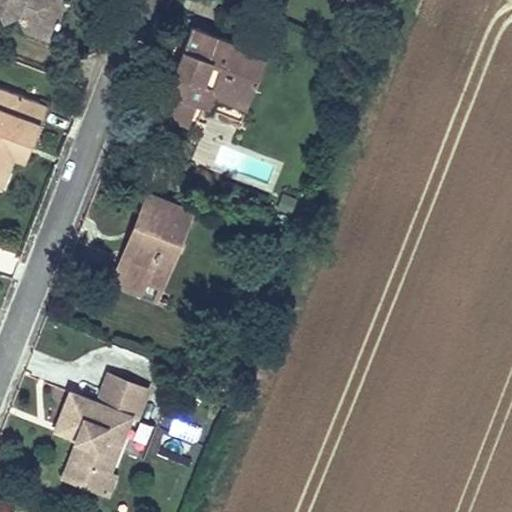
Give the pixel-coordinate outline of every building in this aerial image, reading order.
[(0,0),(0,13),(2,18),(17,13),(23,30),(50,40),(63,8),(66,7),(63,0),(0,0)] [(156,111),(185,122),(194,99),(202,79),(248,96),(266,52),(190,23),(156,111)] [(248,96),(202,79),(194,99),(213,106),(218,95),(245,105),(248,96)] [(0,186),(1,187),(13,158),(24,162),(47,103),(0,84),(0,186)] [(135,255),(126,252),(120,266),(149,276),(155,262),(173,269),(196,205),(150,187),(136,221),(146,225),(135,255)] [(155,262),(149,276),(120,266),(115,280),(161,299),(173,269),(155,262)] [(99,466),(118,472),(140,413),(143,414),(155,383),(115,368),(104,398),(79,388),(67,422),(90,432),(74,474),(94,482),(99,466)] [(145,458),(157,427),(143,422),(131,452),(145,458)] [(123,475),(118,472),(99,466),(94,482),(117,491),(123,475)]
